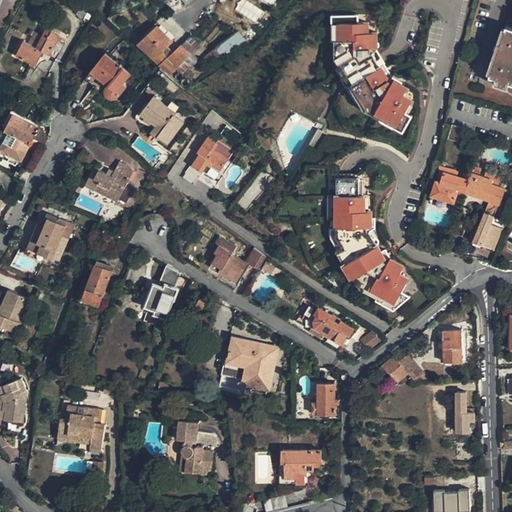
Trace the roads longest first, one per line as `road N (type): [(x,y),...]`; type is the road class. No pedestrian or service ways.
road 1 (residential): [(140,237),(353,370)]
road 2 (residential): [(493,511),(481,278)]
road 3 (residential): [(481,278),(353,370)]
road 4 (residential): [(67,128),(0,250)]
road 5 (residential): [(353,370),(338,503)]
